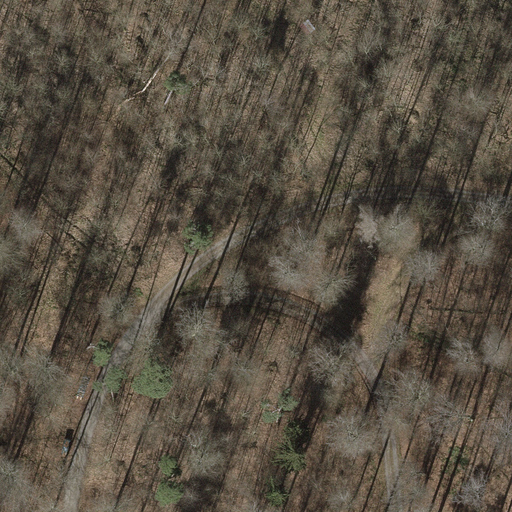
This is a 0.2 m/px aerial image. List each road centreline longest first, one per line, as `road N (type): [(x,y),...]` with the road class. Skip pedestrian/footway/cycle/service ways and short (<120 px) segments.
road 1 (track): [(395,511),(391,428),(377,372),(331,322),(286,298),(227,291),(155,309)]
road 2 (track): [(155,309),(190,267),(261,227),(338,198),(402,192),(511,202)]
road 3 (track): [(70,511),(88,417),(114,359),(155,309)]
road 4 (track): [(377,372),(380,321),(408,262),(488,199)]
